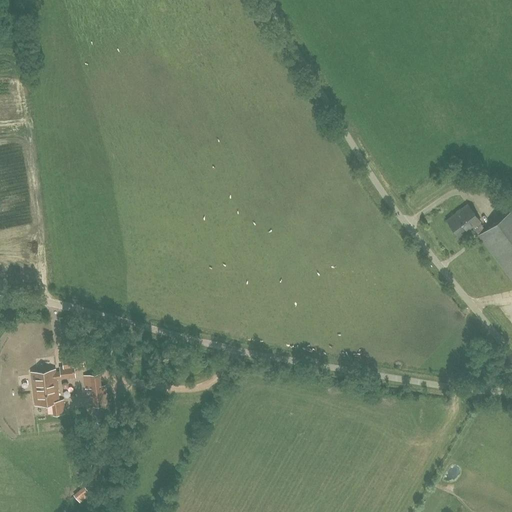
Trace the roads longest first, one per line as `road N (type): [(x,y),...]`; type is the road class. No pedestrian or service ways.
road 1 (unclassified): [(0,299),(91,310),(282,364),(511,391)]
road 2 (unclassified): [(511,354),(393,210),(264,0)]
